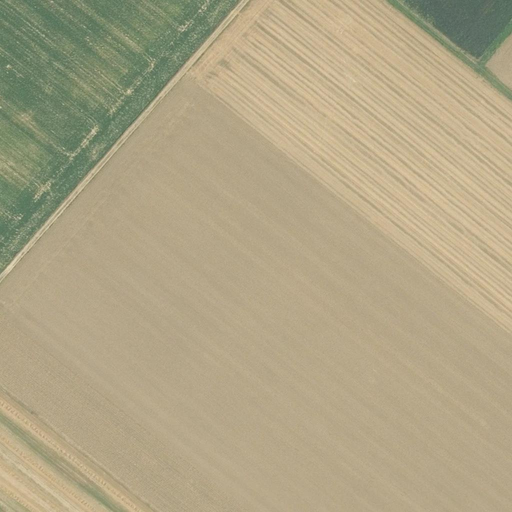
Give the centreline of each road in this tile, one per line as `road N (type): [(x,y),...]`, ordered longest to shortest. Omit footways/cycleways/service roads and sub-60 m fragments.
road 1 (track): [(0,279),(246,0)]
road 2 (track): [(387,0),(511,99)]
